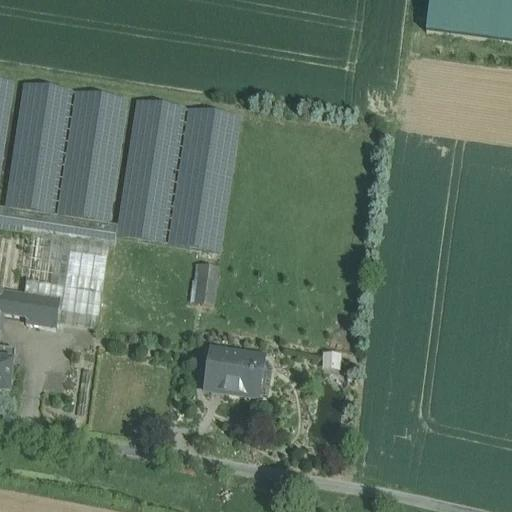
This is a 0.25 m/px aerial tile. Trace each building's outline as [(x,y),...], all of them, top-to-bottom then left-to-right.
[(511,0),(431,0),(427,32),(511,43),(511,0)] [(0,177),(14,86),(0,83),(0,177)] [(128,103),(24,87),(5,211),(109,227),(128,103)] [(241,120),(137,104),(118,228),(116,240),(220,256),(241,120)] [(0,210),(0,233),(110,250),(115,251),(116,240),(118,228),(109,227),(5,211),(0,210)] [(110,250),(0,233),(0,294),(3,294),(24,298),(26,286),(65,292),(63,303),(60,303),(57,327),(97,333),(110,250)] [(217,304),(218,267),(195,266),(194,304),(217,304)] [(65,292),(26,286),(24,298),(60,303),(63,303),(65,292)] [(24,298),(3,294),(0,316),(0,317),(28,322),(27,328),(39,329),(43,300),(24,298)] [(60,303),(43,300),(39,329),(56,332),(57,327),(60,303)] [(263,364),(212,356),(206,394),(257,401),(263,364)] [(0,397),(9,398),(13,364),(0,362),(0,397)]
